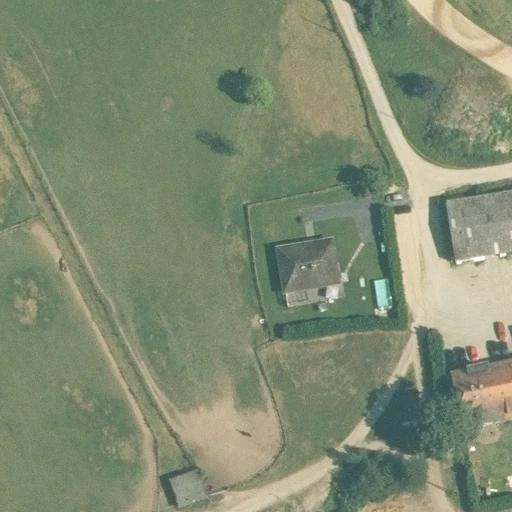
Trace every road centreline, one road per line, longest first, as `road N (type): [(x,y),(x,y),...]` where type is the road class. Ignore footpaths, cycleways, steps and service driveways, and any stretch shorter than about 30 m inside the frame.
road 1 (track): [(347,0),(424,183),(511,172)]
road 2 (track): [(424,183),(435,259),(451,302),(511,303)]
